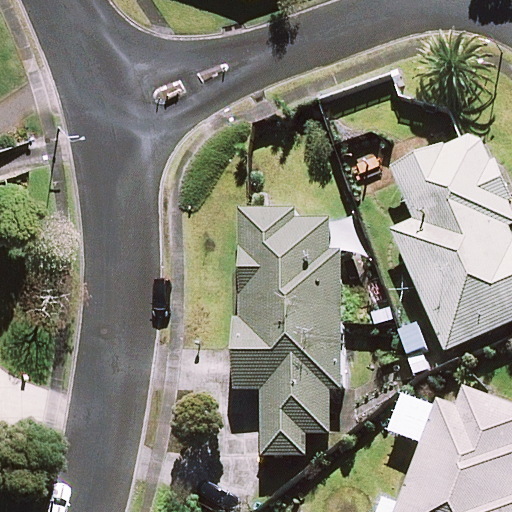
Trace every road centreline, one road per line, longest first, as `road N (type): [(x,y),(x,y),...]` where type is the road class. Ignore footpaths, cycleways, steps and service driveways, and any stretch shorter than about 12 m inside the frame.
road 1 (residential): [(511,17),(445,0),(384,11),(116,107)]
road 2 (residential): [(78,511),(112,345),(116,107)]
road 3 (residential): [(116,107),(60,0)]
